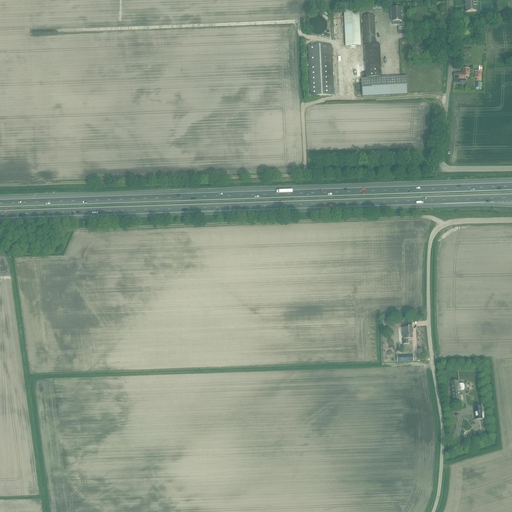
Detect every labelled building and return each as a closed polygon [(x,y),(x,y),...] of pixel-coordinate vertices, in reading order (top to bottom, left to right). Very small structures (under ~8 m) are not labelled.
[(464,0),(466,13),(477,12),(476,0),(464,0)] [(402,9),(391,9),(391,20),(392,22),(393,22),(393,25),(400,25),(400,22),(403,22),(402,9)] [(361,45),(360,12),(345,12),(346,46),(361,45)] [(382,78),(382,77),(382,46),(378,47),(377,18),(375,18),(375,14),(365,14),(365,19),(367,19),(368,78),(363,78),(363,97),(408,96),(407,78),(382,78)] [(334,95),(332,45),(312,46),(314,96),(334,95)] [(463,73),(459,73),(459,74),(454,74),(454,79),(466,80),(467,76),(469,76),(470,69),(463,69),(463,73)] [(402,339),(402,344),(407,343),(407,339),(412,339),(412,333),(413,333),(413,328),(412,328),(411,322),(405,322),(406,327),(408,327),(408,328),(403,329),(403,333),(402,333),(402,335),(403,335),(404,339),(402,339)] [(451,382),(453,398),(453,402),(463,401),(463,395),(460,395),(458,381),(451,382)] [(485,419),(484,405),(475,406),(476,420),(485,419)]
